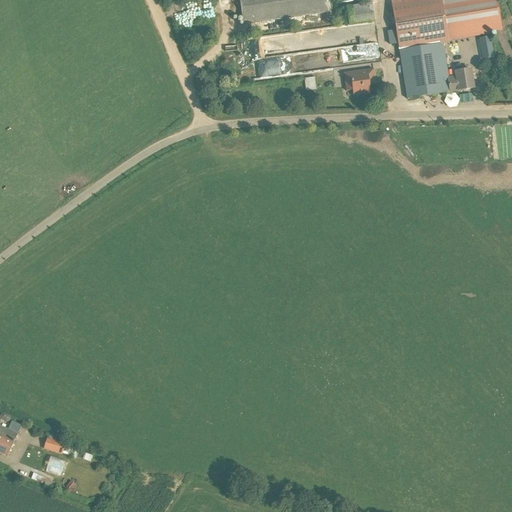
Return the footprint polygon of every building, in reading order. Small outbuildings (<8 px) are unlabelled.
[(325,17),(330,17),(327,0),(238,0),(243,27),(247,26),(324,14),(325,17)] [(443,40),(502,31),(497,0),(394,0),(393,0),(408,99),(475,89),(472,70),(456,72),(458,82),(449,83),(443,40)] [(346,8),(348,26),(373,23),(371,4),(346,8)] [(305,18),(306,24),(324,21),(323,15),(305,18)] [(492,38),(480,40),(482,53),(494,51),(492,38)] [(343,74),(345,92),(352,92),(352,95),(359,94),(360,96),(370,95),(369,86),(375,85),(373,70),(343,74)] [(252,82),(251,74),(243,75),(245,83),(252,82)] [(314,78),(303,80),(305,92),(316,91),(314,78)] [(3,414),(0,415),(0,420),(5,423),(8,422),(10,419),(9,416),(3,414)] [(0,455),(7,458),(17,435),(0,426),(0,455)] [(49,433),(47,439),(46,439),(43,450),(61,456),(62,454),(76,459),(78,452),(64,447),(65,444),(55,441),(56,436),(53,435),(53,434),(49,433)] [(92,457),(84,454),(82,460),(89,463),(92,457)] [(59,476),(65,461),(50,455),(44,470),(59,476)] [(64,490),(69,494),(75,486),(70,482),(64,490)]
